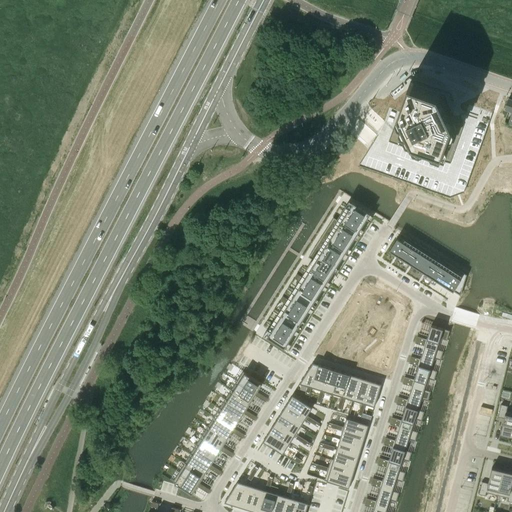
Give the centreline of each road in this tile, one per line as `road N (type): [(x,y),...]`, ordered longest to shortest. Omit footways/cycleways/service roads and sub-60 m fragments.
road 1 (primary): [(0,472),(238,0)]
road 2 (primary): [(219,0),(0,434)]
road 3 (residential): [(364,263),(207,510)]
road 4 (residential): [(353,511),(421,299)]
road 5 (residential): [(464,449),(498,331)]
